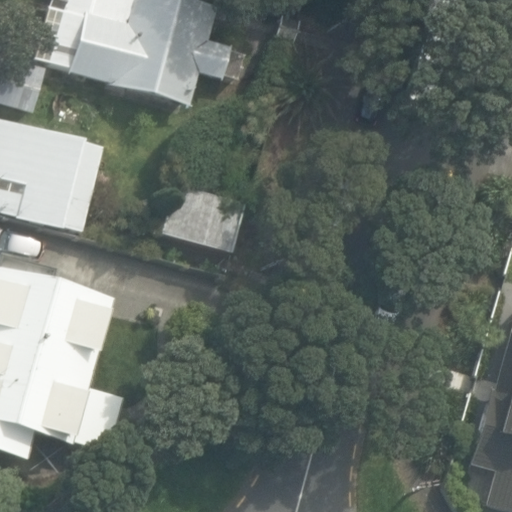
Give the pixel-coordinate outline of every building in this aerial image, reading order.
[(233,84),(239,60),(226,57),(228,49),(202,42),(210,11),(168,0),(60,0),(43,68),(64,73),(63,77),(106,88),(105,90),(183,111),(191,78),(217,85),(218,80),(233,84)] [(0,109),(28,117),(40,72),(0,60),(0,109)] [(0,215),(78,234),(99,148),(0,124),(0,215)] [(177,163),(171,185),(232,202),(239,180),(177,163)] [(168,188),(155,238),(227,258),(241,208),(168,188)] [(0,463),(20,469),(27,443),(74,456),(75,452),(101,459),(116,401),(79,390),(86,364),(93,366),(104,324),(99,323),(104,304),(44,288),(47,275),(0,262),(0,463)] [(481,509),(495,511),(511,511),(511,310),(490,394),(485,393),(465,466),(491,473),(481,509)]
